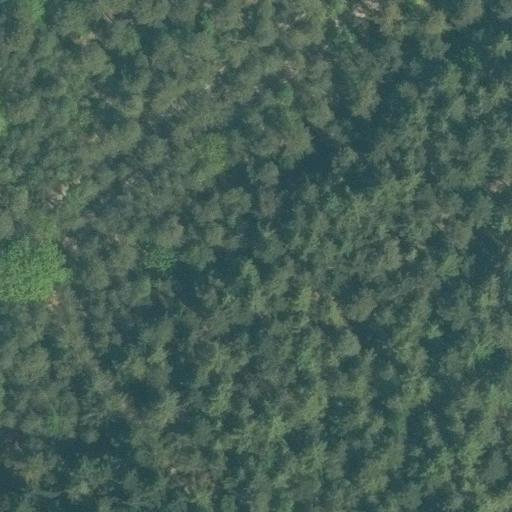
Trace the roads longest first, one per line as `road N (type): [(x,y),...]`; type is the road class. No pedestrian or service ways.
road 1 (track): [(376,0),(60,239)]
road 2 (track): [(288,511),(511,360)]
road 3 (track): [(85,317),(104,369),(214,511)]
